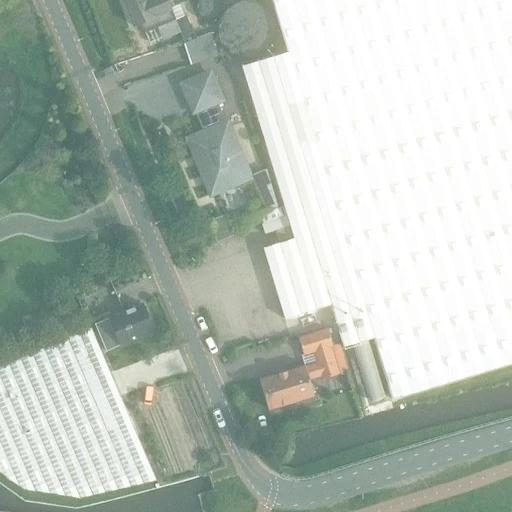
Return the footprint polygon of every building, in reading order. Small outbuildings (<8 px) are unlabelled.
[(153,28),(173,19),(173,21),(183,16),(179,5),(168,9),(164,0),(118,0),(131,27),(149,19),(153,28)] [(511,0),(268,0),(285,53),(364,313),(371,338),(390,400),(511,362),(511,0)] [(272,29),(272,28),(271,23),(269,18),(264,10),(258,5),(251,3),(248,3),(242,3),(237,4),(233,6),(229,9),(225,13),(223,18),(221,23),(220,28),(221,33),(222,38),(225,43),(227,46),(234,51),(240,53),(245,54),(250,54),(255,52),(259,50),(263,47),(267,42),(269,39),(271,34),(272,29)] [(173,21),(183,44),(195,39),(185,16),(173,21)] [(195,39),(183,44),(190,65),(216,57),(208,33),(195,39)] [(285,53),(242,66),(294,238),(263,248),(284,317),(330,304),(343,346),(351,344),(366,340),(371,338),(364,313),(285,53)] [(207,74),(181,85),(205,141),(191,146),(210,192),(245,177),(214,102),(218,100),(207,74)] [(225,215),(208,221),(216,242),(233,236),(225,215)] [(275,230),(271,221),(261,224),(264,234),(275,230)] [(286,228),(273,232),(276,242),(289,238),(286,228)] [(104,352),(151,333),(140,305),(93,325),(104,352)] [(155,481),(118,398),(109,375),(90,328),(0,366),(0,473),(22,489),(78,498),(155,481)] [(319,381),(338,375),(330,350),(331,348),(325,329),(296,338),(302,357),(311,354),(313,363),(257,380),(266,410),(312,396),(308,382),(318,379),(319,381)]
